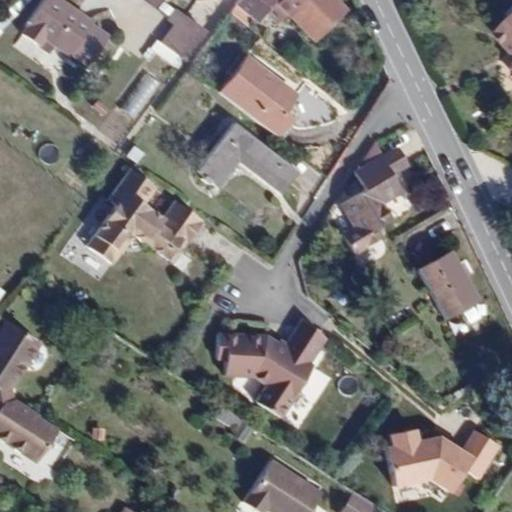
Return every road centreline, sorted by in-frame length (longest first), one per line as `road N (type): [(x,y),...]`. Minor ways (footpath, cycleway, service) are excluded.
road 1 (unclassified): [(410,71),(264,303)]
road 2 (residential): [(410,71),(511,286)]
